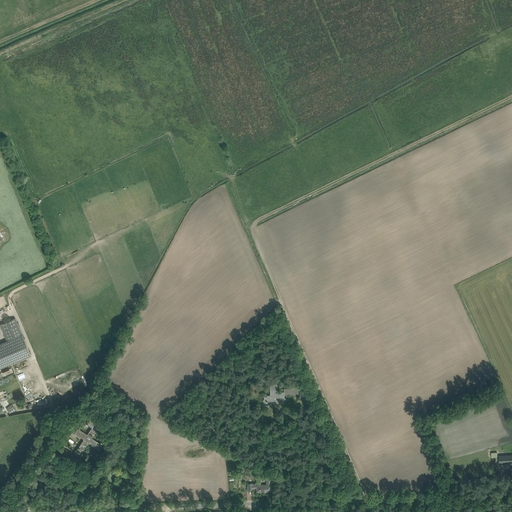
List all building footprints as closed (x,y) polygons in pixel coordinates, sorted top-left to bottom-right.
[(7,298),(0,299),(0,309),(10,308),(7,298)] [(15,318),(14,319),(0,324),(7,341),(0,343),(0,368),(29,356),(31,355),(22,334),(15,318)] [(267,397),(264,397),(264,401),(266,401),(266,402),(267,402),(267,401),(274,401),(274,397),(280,397),(280,403),(284,403),(284,398),(284,394),(291,394),(298,394),(298,387),(291,387),(291,389),(284,389),(284,392),(277,392),(277,384),(270,384),(270,395),(267,396),(267,397)] [(12,404),(6,408),(9,413),(15,409),(12,404)] [(100,450),(102,446),(103,445),(92,437),(102,421),(92,415),(86,424),(91,427),(86,434),(77,428),(76,430),(75,431),(86,438),(82,445),(80,444),(77,450),(82,453),(90,441),(93,443),(91,446),(92,445),(100,450)] [(248,484),(248,485),(248,490),(252,489),(252,488),(256,488),(257,492),(271,491),(271,484),(270,478),(266,478),(266,484),(252,485),(252,483),(248,484)]
